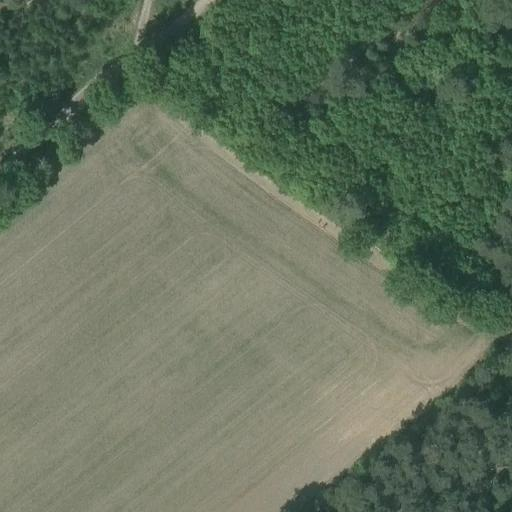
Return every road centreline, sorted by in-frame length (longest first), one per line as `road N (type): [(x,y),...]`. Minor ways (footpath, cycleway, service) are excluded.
road 1 (track): [(135,72),(266,185),(462,321),(511,344)]
road 2 (track): [(135,72),(0,182)]
